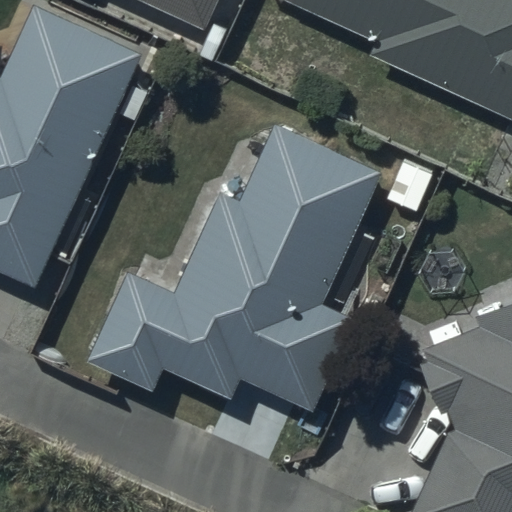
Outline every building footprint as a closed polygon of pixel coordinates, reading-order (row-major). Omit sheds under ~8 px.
[(0,254),(37,271),(145,42),(56,0),(33,0),(2,66),(0,65),(0,254)] [(169,0),(208,17),(215,0),(169,0)] [(511,0),(319,0),(380,28),(375,39),(511,101),(511,0)] [(131,255),(89,346),(155,376),(165,355),(233,386),(243,363),(317,396),(357,307),(323,292),(383,159),(278,112),(244,187),(221,176),(176,276),(131,255)] [(451,418),(411,504),(427,511),(511,511),(511,286),(475,301),(479,310),(422,332),(427,345),(421,348),(442,403),(450,400),(456,416),(451,418)]
